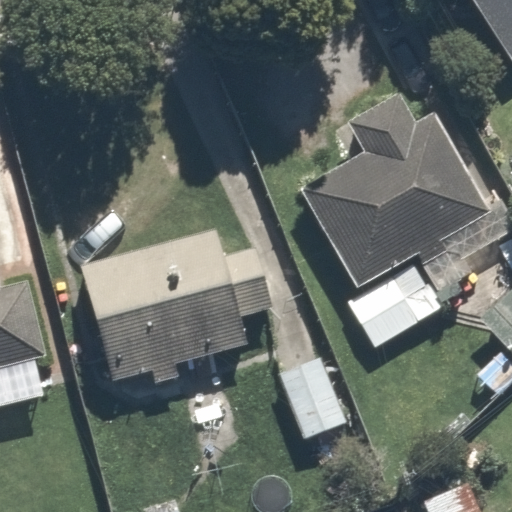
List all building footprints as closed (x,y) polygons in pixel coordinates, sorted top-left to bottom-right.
[(511,0),(446,0),(425,16),(465,72),(498,48),(511,67),(511,66),(511,0)] [(341,129),(360,159),(292,202),(351,295),(409,258),(486,209),(428,117),(411,127),(392,97),(341,129)] [(260,253),(216,268),(208,243),(83,285),(117,386),(242,344),(232,315),(276,300),(260,253)] [(351,295),(337,304),(372,358),(443,313),(409,258),(351,295)] [(0,288),(0,376),(45,364),(23,283),(0,288)] [(511,289),(476,323),(511,362),(511,289)] [(328,356),(277,374),(302,443),(353,425),(328,356)] [(477,511),(466,486),(423,506),(425,511),(477,511)]
